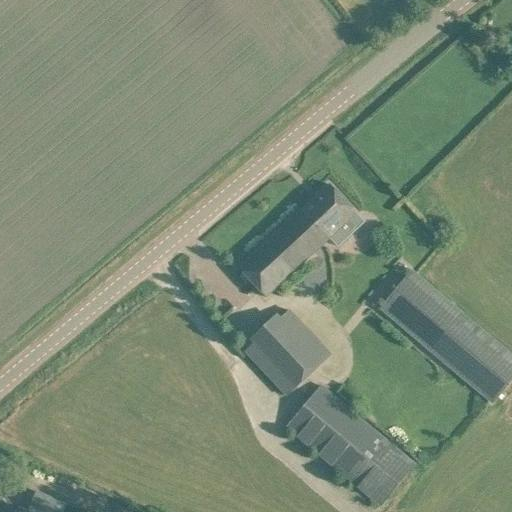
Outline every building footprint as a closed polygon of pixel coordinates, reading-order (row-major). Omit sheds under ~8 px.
[(356,213),(344,199),(331,184),(240,268),(253,283),(266,296),(330,238),(337,245),(344,238),(348,234),(341,227),(356,213)] [(511,381),(511,355),(418,275),(413,271),(380,309),(492,405),(511,381)] [(254,344),(246,351),(287,395),(322,363),(283,321),(292,312),(290,310),(282,317),(254,344)] [(415,466),(381,436),(321,386),(288,426),(348,476),(382,505),(415,466)] [(36,491),(33,500),(28,511),(63,511),(67,503),(36,491)] [(13,511),(1,497),(0,497),(0,511),(13,511)]
